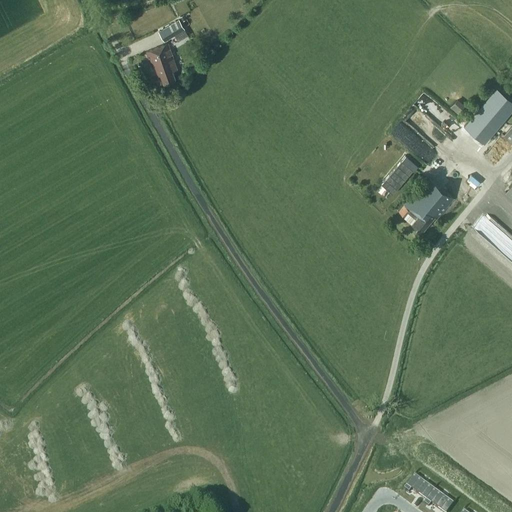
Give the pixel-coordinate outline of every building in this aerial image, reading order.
[(166,40),(185,29),(177,16),(162,25),(164,29),(161,31),(166,40)] [(177,68),(168,43),(146,51),(152,67),(155,66),(157,71),(159,72),(164,83),(176,79),(172,70),(177,68)] [(511,109),(511,99),(496,87),(464,126),(485,143),(511,109)] [(466,105),(458,98),(451,107),(458,113),(466,105)] [(511,125),(503,135),(511,142),(511,125)] [(396,167),(382,183),(388,189),(392,193),(406,177),(412,170),(402,160),(396,167)] [(412,196),(435,216),(438,218),(454,198),(428,177),(412,196)] [(435,216),(418,202),(409,213),(416,219),(412,224),(421,232),(435,216)] [(433,490),(413,476),(406,486),(426,500),(433,490)] [(447,511),(453,505),(433,490),(426,500),(441,511),(447,511)]
